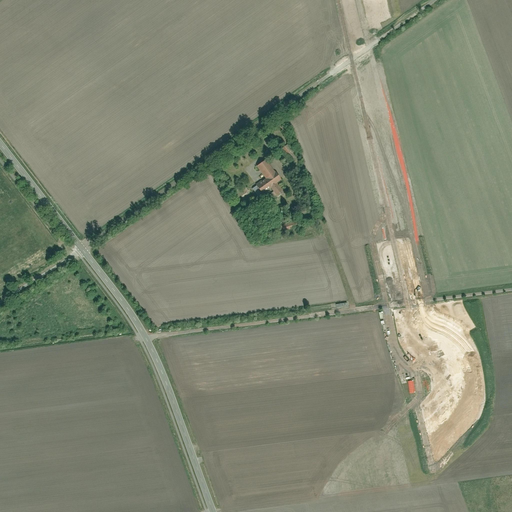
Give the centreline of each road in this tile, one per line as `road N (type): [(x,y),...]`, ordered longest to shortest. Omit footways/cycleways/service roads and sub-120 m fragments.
road 1 (unclassified): [(81,249),(434,0)]
road 2 (track): [(140,340),(511,290)]
road 3 (tertiary): [(213,511),(147,339),(81,249)]
road 4 (tertiary): [(81,249),(0,143)]
